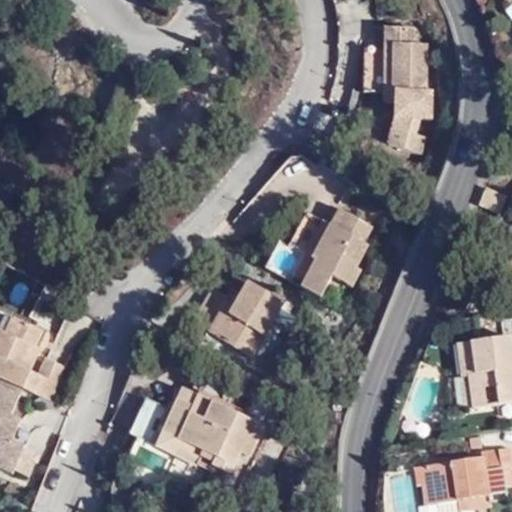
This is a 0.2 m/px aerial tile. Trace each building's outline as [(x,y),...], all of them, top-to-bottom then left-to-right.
[(396,116),(388,140),(420,150),(425,132),(416,130),(420,114),(431,115),(432,90),(426,89),(427,41),(413,41),(413,24),(387,24),(386,47),(365,46),(364,89),(384,90),(384,100),(396,101),(396,116)] [(488,189),(486,188),(479,205),(481,206),(488,189)] [(488,189),(481,206),(498,214),(506,196),(488,189)] [(336,230),(345,215),(339,212),(330,226),(336,230)] [(301,289),(320,300),(332,278),(351,289),(359,272),(355,270),(367,247),(363,245),(371,229),(345,215),(336,230),(330,226),(306,215),(289,247),(302,255),(317,262),(301,289)] [(292,273),(287,282),(301,289),(317,262),(302,255),(296,267),(292,273)] [(248,285),(232,311),(209,295),(193,322),(251,358),(282,305),(248,285)] [(0,378),(48,400),(63,366),(46,359),(38,375),(28,369),(31,362),(22,357),(28,343),(34,346),(41,331),(0,312),(0,378)] [(511,369),(507,338),(470,345),(475,376),(459,378),(465,411),(511,402),(511,369)] [(37,347),(34,346),(28,343),(22,357),(31,362),(37,347)] [(475,376),(470,345),(453,347),(459,378),(475,376)] [(0,440),(1,441),(0,442),(0,467),(13,473),(26,446),(13,440),(23,420),(12,414),(20,394),(0,385),(0,440)] [(129,436),(175,457),(212,473),(214,467),(230,474),(240,452),(250,457),(264,427),(182,390),(173,412),(146,400),(129,436)] [(483,494),(484,500),(502,498),(497,468),(507,466),(504,447),(474,451),(475,457),(426,465),(430,490),(432,504),(453,501),(483,494)] [(432,504),(430,490),(419,491),(422,506),(432,504)] [(485,505),(484,500),(483,494),(453,501),(455,511),(485,505)]
